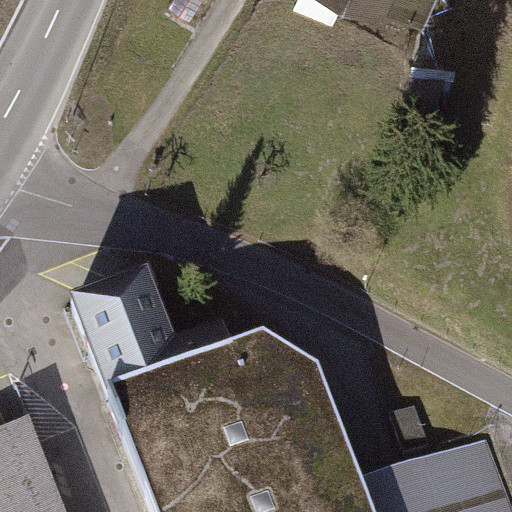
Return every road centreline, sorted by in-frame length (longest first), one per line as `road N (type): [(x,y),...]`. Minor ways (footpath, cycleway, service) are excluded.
road 1 (residential): [(0,184),(306,295),(511,404)]
road 2 (secondary): [(0,127),(67,0)]
